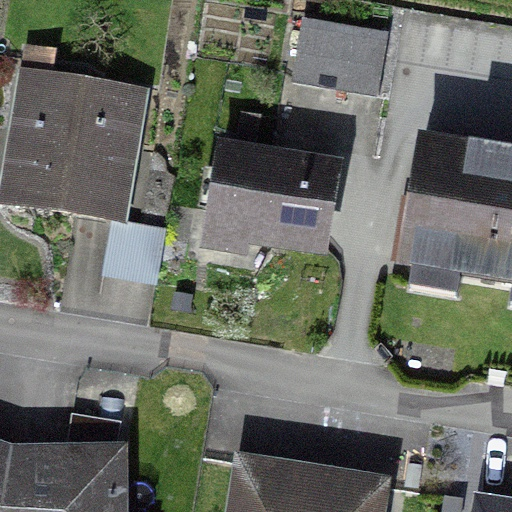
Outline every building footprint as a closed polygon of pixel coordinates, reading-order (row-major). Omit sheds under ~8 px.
[(382,40),(298,26),(288,88),(371,102),(382,40)] [(117,225),(139,96),(20,77),(11,132),(36,137),(31,171),(20,169),(14,207),(117,225)] [(511,162),(417,147),(398,266),(511,284),(511,162)] [(331,175),(217,156),(204,235),(318,254),(319,250),(313,249),(320,205),(326,206),(331,175)] [(72,474),(6,463),(0,498),(0,511),(114,511),(112,457),(76,459),(72,474)] [(374,511),(378,490),(375,490),(374,496),(242,475),(243,469),(240,468),(232,511),(374,511)]
